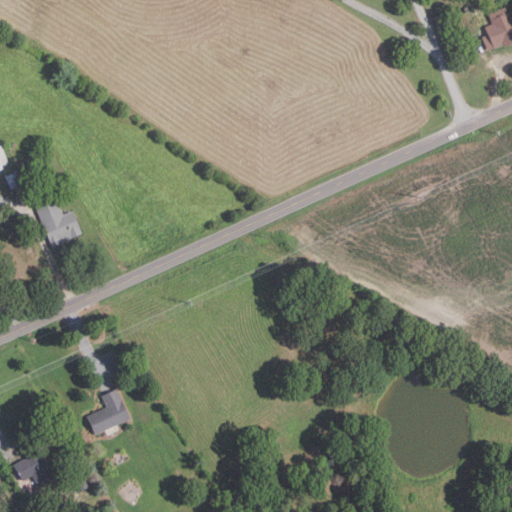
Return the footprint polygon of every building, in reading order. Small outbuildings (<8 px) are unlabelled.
[(479,9),(475,0),(484,0),(487,6),(479,9)] [(489,51),(480,30),(494,24),(489,13),(506,6),(511,21),(511,44),(506,47),(505,45),(489,51)] [(441,34),(435,18),(446,13),(453,29),(441,34)] [(0,168),(0,144),(1,144),(9,162),(3,164),(4,167),(0,168)] [(12,188),(5,174),(16,169),(22,183),(12,188)] [(55,246),(36,205),(56,195),(64,214),(73,210),(84,233),(55,246)] [(97,434),(88,415),(108,406),(102,395),(118,387),(132,417),(97,434)] [(40,487),(33,474),(23,480),(14,464),(42,448),(58,476),(40,487)] [(456,504),(450,492),(468,483),(474,495),(456,504)]
